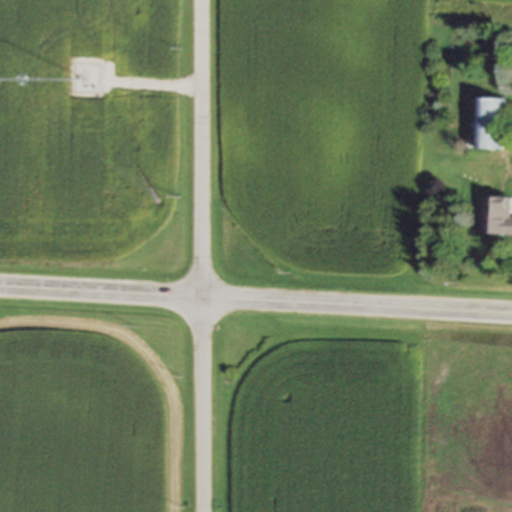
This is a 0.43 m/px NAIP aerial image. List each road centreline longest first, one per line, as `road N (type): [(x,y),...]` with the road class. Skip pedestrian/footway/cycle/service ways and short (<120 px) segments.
road 1 (tertiary): [(0,285),(511,313)]
road 2 (residential): [(205,511),(203,0)]
